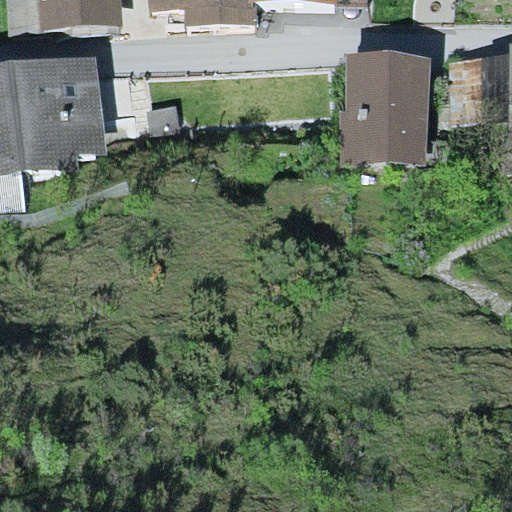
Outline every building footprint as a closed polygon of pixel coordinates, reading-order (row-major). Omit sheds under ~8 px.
[(126,0),(41,0),(45,41),(130,33),(126,0)] [(254,0),(149,0),(152,31),(255,21),(254,0)] [(339,0),(254,0),(255,21),(340,17),(339,0)] [(436,65),(353,65),(357,169),(435,170),(436,65)] [(105,74),(14,81),(35,178),(120,161),(105,74)]
